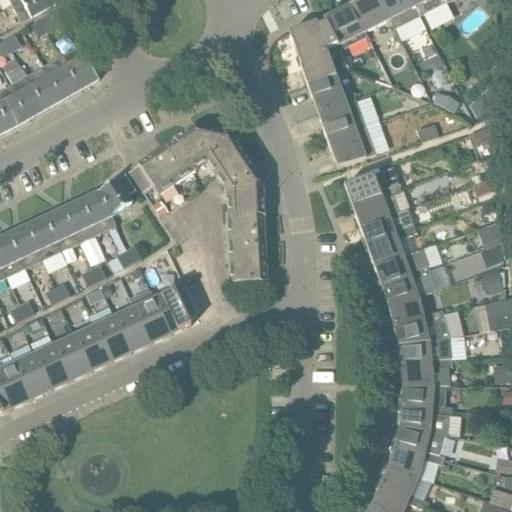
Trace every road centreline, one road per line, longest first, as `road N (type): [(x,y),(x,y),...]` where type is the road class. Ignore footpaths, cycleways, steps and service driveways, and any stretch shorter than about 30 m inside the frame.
road 1 (residential): [(0,446),(306,296)]
road 2 (residential): [(306,296),(295,176),(228,33)]
road 3 (residential): [(297,511),(306,296)]
road 4 (residential): [(0,173),(144,96)]
